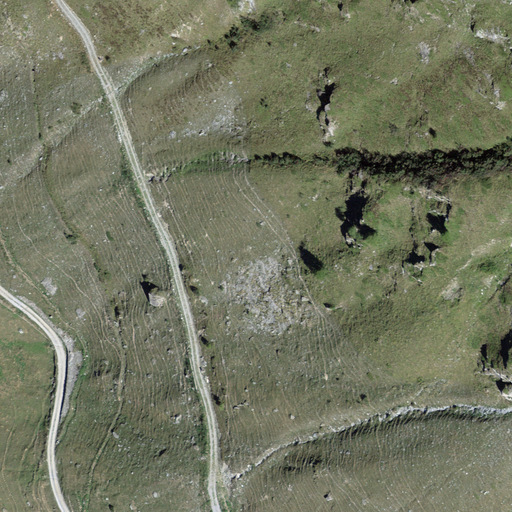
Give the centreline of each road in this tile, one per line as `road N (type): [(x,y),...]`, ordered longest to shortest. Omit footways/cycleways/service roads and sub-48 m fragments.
road 1 (track): [(59,0),(110,90),(175,266),(208,406),(217,511)]
road 2 (track): [(0,289),(63,355),(51,449),(65,511)]
